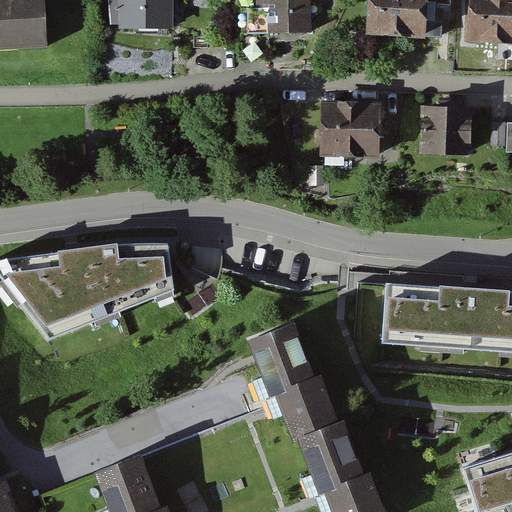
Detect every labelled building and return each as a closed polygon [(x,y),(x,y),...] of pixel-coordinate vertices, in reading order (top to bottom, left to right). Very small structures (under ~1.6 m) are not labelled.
[(0,0),(0,42),(20,41),(20,47),(46,46),(43,0),(0,0)] [(123,0),(124,26),(169,26),(169,8),(176,8),(175,0),(123,0)] [(309,0),(258,0),(258,9),(248,9),(248,24),(239,24),(239,56),(270,55),(269,33),(310,32),(309,0)] [(371,0),(370,32),(440,36),(441,11),(424,10),(424,4),(451,6),(450,0),(371,0)] [(511,0),(472,0),(470,39),(511,41),(511,0)] [(208,20),(194,20),(194,48),(208,49),(208,20)] [(439,109),(424,109),(423,151),(469,152),(470,111),(459,110),(459,103),(439,103),(439,109)] [(378,107),(325,105),(324,153),(377,155),(378,107)] [(505,123),(492,123),(492,146),(504,146),(505,123)] [(103,241),(0,259),(0,277),(47,342),(174,293),(172,241),(103,241)] [(511,290),(372,282),(368,348),(511,356),(511,290)] [(320,438),(360,426),(344,374),(339,376),(323,326),(274,341),(293,400),(297,398),(310,441),(320,438)] [(360,426),(320,438),(337,493),(342,492),(348,511),(402,511),(390,471),(383,473),(368,423),(360,426)] [(511,448),(455,466),(469,511),(505,511),(511,510),(511,448)] [(140,456),(95,474),(110,511),(170,511),(167,503),(160,505),(140,456)] [(0,511),(14,511),(3,478),(0,479),(0,511)]
